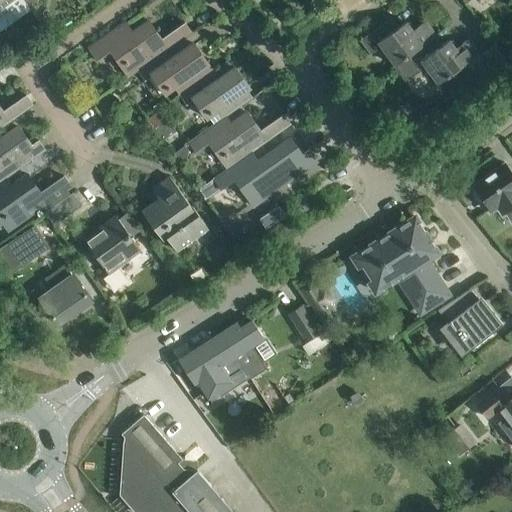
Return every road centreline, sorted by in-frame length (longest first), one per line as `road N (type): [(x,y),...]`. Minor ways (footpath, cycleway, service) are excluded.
road 1 (unclassified): [(124,363),(386,197)]
road 2 (residential): [(96,162),(40,73),(129,0)]
road 3 (unknown): [(129,511),(113,495),(102,460),(125,404),(164,379)]
road 4 (unknown): [(164,379),(261,511)]
road 5 (residential): [(386,197),(299,71)]
road 6 (residential): [(511,287),(424,172)]
